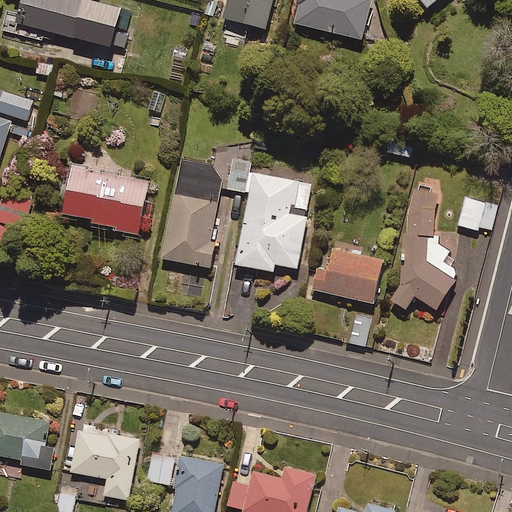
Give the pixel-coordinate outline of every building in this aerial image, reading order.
[(128,18),(64,0),(29,0),(21,29),(118,56),(128,18)] [(280,0),(234,0),(228,26),(271,37),(280,0)] [(303,0),(297,29),(367,45),(377,2),(366,0),(303,0)] [(421,0),(434,15),(452,0),(421,0)] [(30,88),(27,97),(2,90),(0,96),(0,111),(28,120),(34,99),(40,101),(43,91),(30,88)] [(0,160),(13,120),(0,115),(0,160)] [(413,141),(389,137),(387,151),(410,156),(413,141)] [(209,240),(222,179),(212,165),(181,158),(161,256),(209,266),(214,241),(209,240)] [(252,171),(254,162),(230,158),(224,188),(248,192),(252,171)] [(151,180),(73,164),(64,209),(96,216),(95,219),(142,228),(151,180)] [(248,192),(235,262),(271,269),(273,262),(296,266),(312,182),(252,171),(248,192)] [(435,307),(454,277),(453,266),(448,263),(452,257),(445,253),(448,249),(438,243),(438,233),(432,233),(432,214),(437,193),(413,187),(406,213),(407,232),(400,233),(401,279),(389,296),(405,307),(414,294),(435,307)] [(31,202),(2,196),(0,204),(0,218),(27,224),(31,202)] [(497,204),(465,196),(458,223),(490,231),(497,204)] [(382,258),(331,246),(325,268),(315,266),(311,286),(371,301),(382,258)] [(367,329),(351,326),(348,342),(365,345),(367,329)] [(52,418),(0,409),(0,451),(24,456),(23,461),(53,466),(57,444),(47,443),(52,418)] [(142,437),(82,425),(73,469),(110,476),(106,492),(130,497),(142,437)] [(215,511),(225,462),(155,449),(150,479),(180,484),(174,511),(215,511)] [(307,511),(319,472),(287,464),(284,476),(256,469),(252,483),(236,479),(229,504),(260,511),(307,511)] [(73,511),(78,494),(61,490),(55,511),(73,511)] [(393,511),(394,509),(366,502),(363,511),(362,511),(338,506),(336,511),(393,511)]
